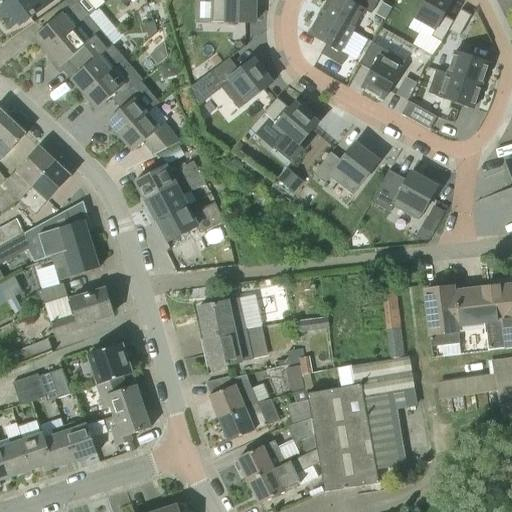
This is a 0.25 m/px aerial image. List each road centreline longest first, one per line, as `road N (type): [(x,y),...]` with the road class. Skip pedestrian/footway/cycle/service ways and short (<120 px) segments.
road 1 (residential): [(138,283),(458,251)]
road 2 (residential): [(297,0),(289,35),(310,74),(438,145),(466,148)]
road 3 (residential): [(138,283),(102,181),(0,86)]
road 4 (residential): [(182,451),(138,283)]
road 5 (residential): [(466,148),(494,114),(506,64),(476,0)]
road 6 (residential): [(41,511),(182,451)]
